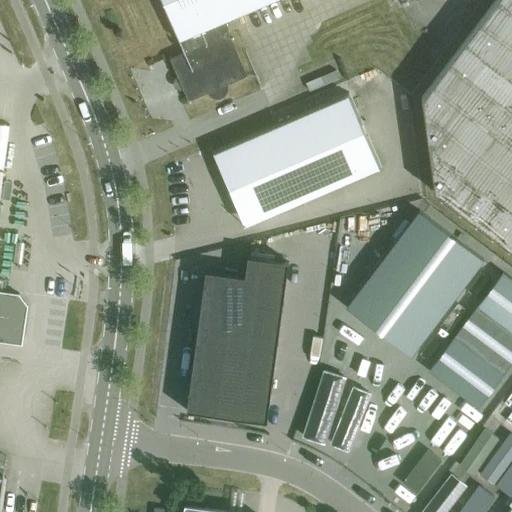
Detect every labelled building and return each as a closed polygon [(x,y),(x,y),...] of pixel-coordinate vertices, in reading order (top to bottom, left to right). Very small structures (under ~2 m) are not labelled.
[(187,101),(206,93),(210,97),(215,98),(220,97),(225,94),(227,89),(227,84),(226,84),(246,76),(223,22),(273,0),(160,0),(183,52),(169,58),(187,101)] [(511,511),(511,0),(495,0),(421,98),(433,191),(511,250),(511,506),(507,511),(511,511)] [(381,168),(348,93),(210,152),(212,156),(265,218),(381,168)] [(399,96),(403,121),(415,119),(411,94),(399,96)] [(425,216),(353,312),(417,360),(489,264),(425,216)] [(188,408),(269,420),(291,259),(251,253),(248,273),(208,268),(188,408)] [(511,279),(502,272),(429,369),(479,407),(511,362),(511,279)] [(0,341),(21,345),(27,306),(18,294),(0,291),(0,341)] [(436,447),(412,479),(425,489),(449,457),(436,447)]
